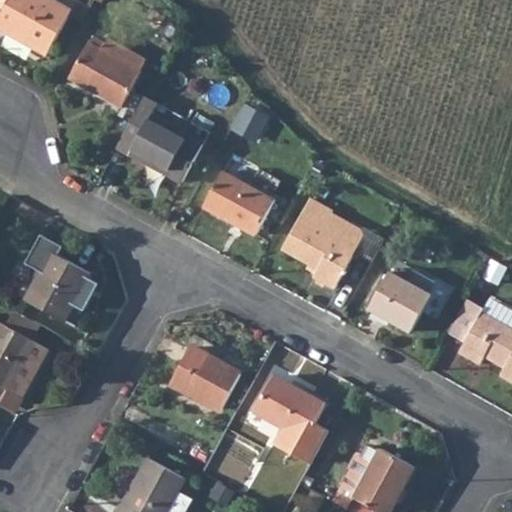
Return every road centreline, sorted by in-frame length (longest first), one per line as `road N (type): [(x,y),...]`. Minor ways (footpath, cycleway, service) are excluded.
road 1 (track): [(188,0),(320,141),(481,240)]
road 2 (residential): [(507,442),(226,288),(170,267)]
road 3 (residential): [(170,267),(90,410),(39,469)]
road 4 (residential): [(170,267),(49,188),(0,135)]
